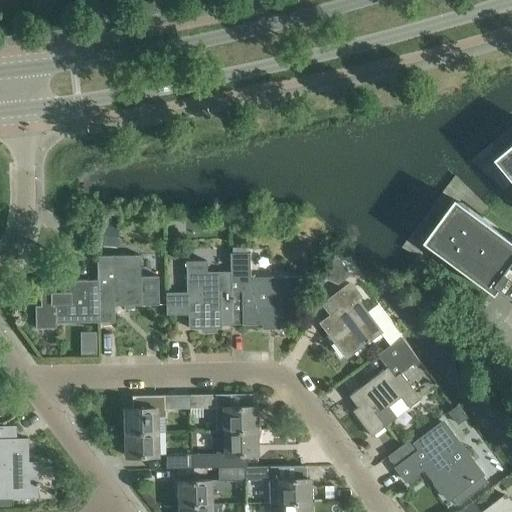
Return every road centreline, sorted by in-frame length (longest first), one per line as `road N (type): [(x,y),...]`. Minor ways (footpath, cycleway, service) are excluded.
road 1 (tertiary): [(23,108),(145,92),(511,2)]
road 2 (residential): [(384,511),(283,381),(24,378)]
road 3 (tertiary): [(365,0),(133,53),(20,68)]
road 4 (residential): [(0,265),(21,228),(23,108)]
road 5 (residential): [(117,502),(24,378)]
